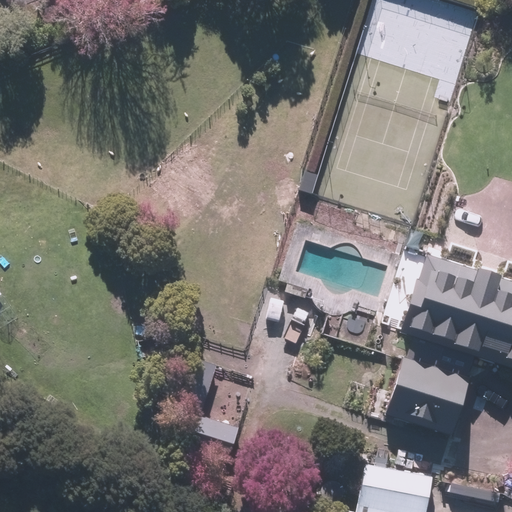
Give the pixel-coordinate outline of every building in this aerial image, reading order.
[(381,427),(447,446),(466,380),(448,376),(453,360),(511,377),(511,289),(422,263),(415,286),(412,285),(395,342),(424,351),(420,368),(400,361),(381,427)] [(329,314),(336,318),(344,314),(344,305),(336,301),(331,304),(329,301),(320,300),(315,307),(319,315),(328,316),(329,314)] [(204,411),(218,366),(191,358),(177,403),(204,411)] [(194,414),(186,439),(232,453),(240,428),(194,414)] [(354,511),(423,511),(429,483),(362,471),(354,511)]
